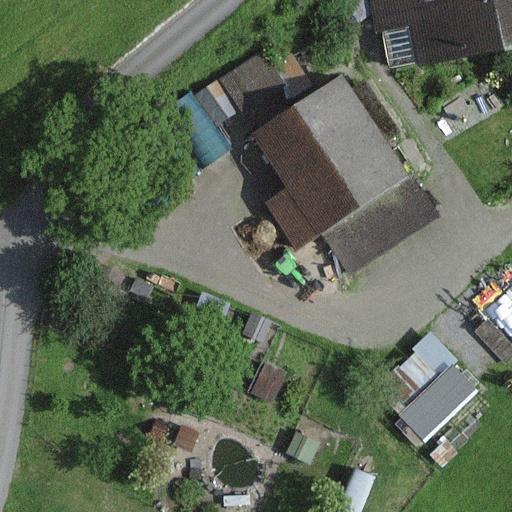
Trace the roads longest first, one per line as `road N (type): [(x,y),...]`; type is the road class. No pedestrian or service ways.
road 1 (track): [(38,260),(152,73),(233,0)]
road 2 (track): [(3,511),(32,396),(38,260)]
